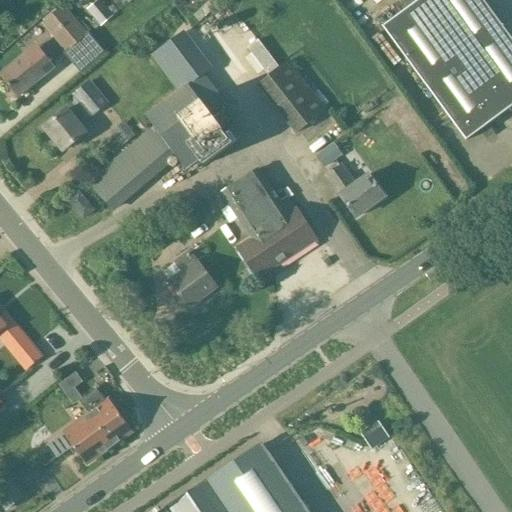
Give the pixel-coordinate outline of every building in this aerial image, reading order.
[(100,0),(97,0),(87,10),(101,25),(114,13),(100,0)] [(511,41),(481,0),(421,0),(383,28),(410,65),(466,142),(511,108),(511,41)] [(63,6),(42,24),(67,54),(87,36),(63,6)] [(153,46),(176,87),(209,69),(187,28),(153,46)] [(258,42),(249,49),(260,65),(268,75),(278,68),(276,65),(258,42)] [(14,65),(1,76),(19,98),(43,78),(55,68),(37,46),(25,56),(14,65)] [(288,63),(257,86),(296,136),(326,111),(288,63)] [(66,110),(43,129),(63,153),(86,134),(80,127),(108,105),(89,82),(72,96),(78,105),(69,113),(66,110)] [(180,91),(145,116),(154,128),(174,155),(187,172),(200,162),(204,167),(232,145),(220,128),(200,102),(201,102),(190,88),(188,85),(180,91)] [(379,117),(346,142),(354,153),(388,128),(379,117)] [(118,145),(134,139),(127,121),(111,128),(118,145)] [(341,167),(326,178),(339,195),(340,196),(356,219),(384,198),(368,176),(354,186),(341,167)] [(258,170),(221,194),(251,240),(237,249),(257,279),(316,240),(296,210),(288,216),(258,170)] [(79,193),(69,202),(84,220),(94,211),(79,193)] [(183,272),(169,283),(188,308),(215,288),(196,262),(189,253),(176,262),(183,272)] [(0,339),(27,372),(43,358),(5,314),(0,318),(0,339)] [(76,387),(67,394),(75,405),(84,398),(76,387)] [(97,390),(80,402),(89,415),(111,446),(132,432),(110,401),(106,403),(97,390)] [(63,435),(48,446),(58,459),(73,448),(85,465),(111,446),(89,415),(63,434),(64,434),(63,435)] [(362,440),(372,451),(388,437),(378,426),(362,440)] [(0,455),(13,446),(5,436),(0,439),(0,455)] [(306,511),(262,446),(169,509),(171,511),(170,511),(306,511)] [(5,475),(0,477),(0,501),(6,511),(23,499),(5,475)]
